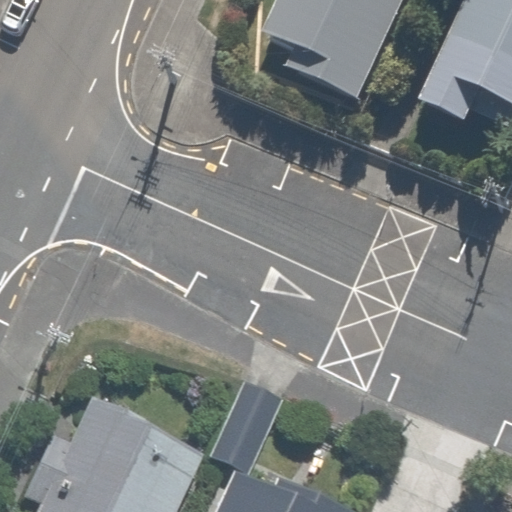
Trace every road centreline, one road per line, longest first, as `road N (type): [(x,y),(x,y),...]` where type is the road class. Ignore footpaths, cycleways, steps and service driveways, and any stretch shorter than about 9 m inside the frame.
road 1 (residential): [(511,350),(30,138)]
road 2 (residential): [(94,0),(30,138)]
